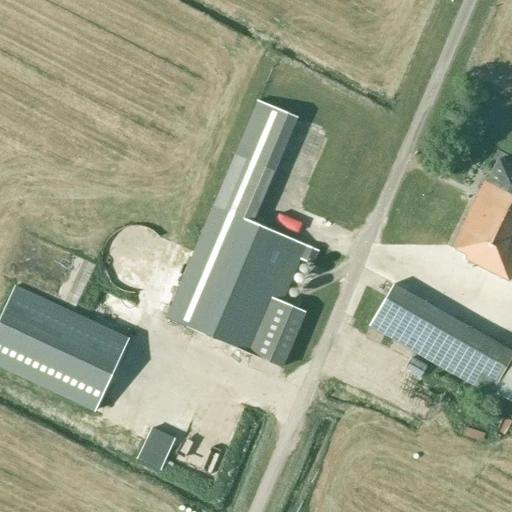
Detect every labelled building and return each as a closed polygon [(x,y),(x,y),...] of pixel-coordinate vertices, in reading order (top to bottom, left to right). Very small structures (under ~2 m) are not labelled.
[(297,119),(258,102),(165,318),(280,367),(304,312),(280,302),(304,246),(252,224),(297,119)] [(511,166),(498,160),(488,179),(485,177),(450,248),(466,256),(464,259),(507,281),(511,271),(511,166)] [(149,228),(146,227),(143,226),(140,226),(137,226),(134,226),(131,226),(128,226),(125,227),(122,228),(119,229),(117,231),(114,233),(112,235),(110,237),(108,239),(106,242),(104,244),(103,247),(102,250),(101,253),(101,256),(101,259),(101,262),(101,265),(102,268),(102,271),(103,274),(105,277),(106,280),(108,282),(110,284),(112,286),(115,288),(117,290),(120,292),(123,293),(126,294),(129,294),(132,295),(135,295),(138,295),(141,295),(144,294),(147,293),(150,292),(153,290),(155,289),(158,287),(160,285),(162,283),(164,280),(166,278),(167,275),(168,272),(169,269),(170,266),(170,263),(170,260),(170,257),(170,254),(169,251),(168,248),(167,245),(165,242),(164,240),(162,237),(159,235),(157,233),(155,231),(152,230),(149,228)] [(511,359),(511,352),(392,284),(368,326),(494,399),(496,395),(511,359)] [(0,368),(93,412),(127,338),(14,286),(0,316),(0,368)] [(511,359),(496,395),(511,402),(511,359)]
